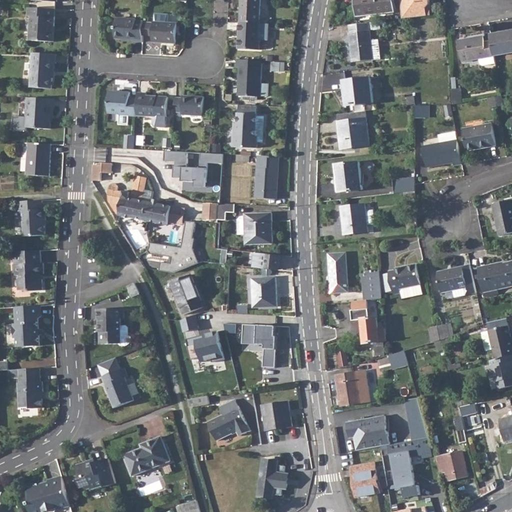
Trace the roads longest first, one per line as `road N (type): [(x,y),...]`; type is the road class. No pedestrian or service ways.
road 1 (tertiary): [(322,0),(304,173),(329,500)]
road 2 (residential): [(0,471),(59,443),(75,424),(71,315),(85,63)]
road 3 (residential): [(223,0),(218,43),(206,61),(178,69),(85,63)]
